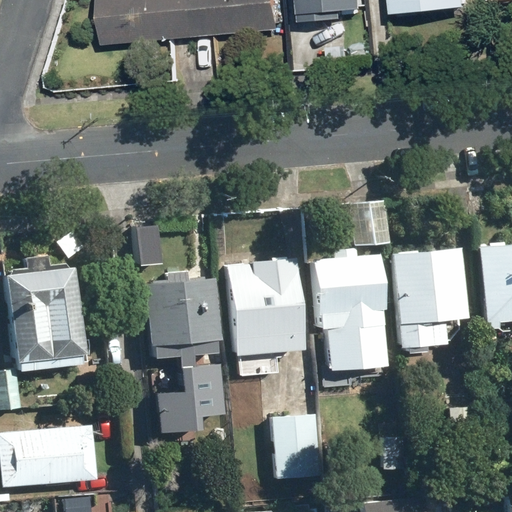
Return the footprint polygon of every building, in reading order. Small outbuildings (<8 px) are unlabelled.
[(281,27),(278,0),(101,0),(105,43),(281,27)] [(354,16),(352,0),(299,0),(300,19),(354,16)] [(469,4),(468,0),(392,0),(394,12),(469,4)] [(380,199),(342,201),(346,244),(383,242),(380,199)] [(150,225),(131,227),(134,263),(153,261),(150,225)] [(511,240),(471,244),(478,321),(511,318),(511,240)] [(453,247),(384,253),(393,345),(426,342),(423,318),(459,315),(453,247)] [(376,252),(305,258),(310,327),(326,326),(329,363),(384,358),(376,252)] [(291,257),(221,262),(227,352),(298,347),(291,257)] [(61,261),(0,268),(12,368),(73,361),(61,261)] [(209,273),(135,279),(142,358),(177,355),(179,386),(156,388),(159,424),(196,421),(194,406),(220,404),(209,273)] [(12,368),(0,369),(0,403),(15,402),(12,368)] [(470,405),(444,406),(446,445),(472,444),(470,405)] [(305,412),(266,416),(272,477),(311,473),(305,412)] [(86,423),(0,428),(0,483),(90,477),(86,423)] [(398,431),(378,431),(379,466),(398,466),(398,431)] [(511,511),(511,486),(501,487),(502,511),(511,511)] [(417,511),(416,496),(356,501),(357,511),(417,511)] [(306,511),(305,499),(287,500),(287,511),(306,511)] [(338,511),(338,499),(319,500),(320,511),(338,511)]
